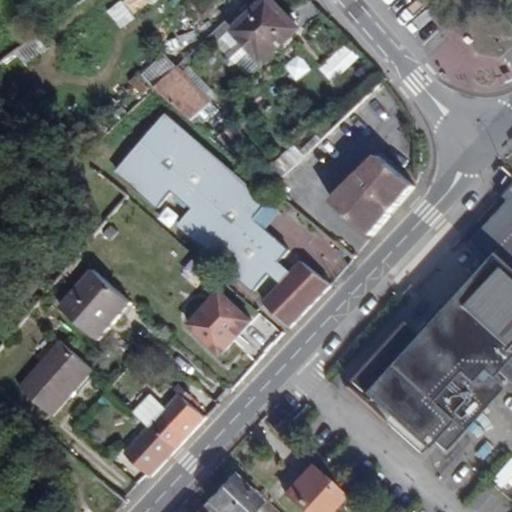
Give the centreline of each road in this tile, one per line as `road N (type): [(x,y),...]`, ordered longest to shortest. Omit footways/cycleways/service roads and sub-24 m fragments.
road 1 (unclassified): [(147,511),(486,151)]
road 2 (unclassified): [(486,151),(347,0)]
